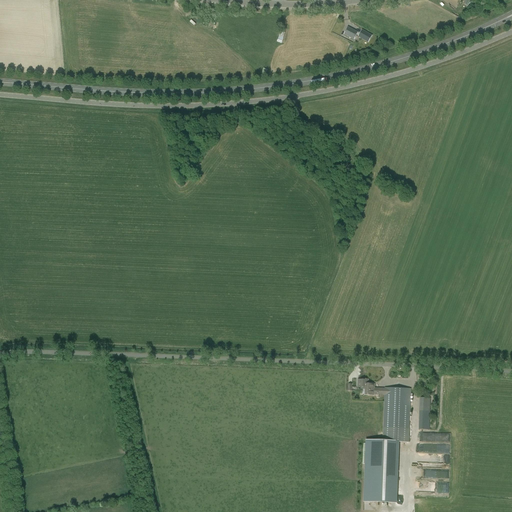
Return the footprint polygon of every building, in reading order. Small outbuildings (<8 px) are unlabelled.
[(348,28),(344,35),(354,40),(355,38),(358,33),(348,28)] [(372,36),(362,30),(358,37),(359,38),(368,43),(372,36)] [(374,395),(385,395),(385,388),(374,388),(374,384),(368,384),(369,380),(366,380),(358,380),(358,387),(362,387),(362,389),(365,389),(365,395),(374,395)] [(383,442),(408,443),(410,389),(385,388),(385,395),(383,442)] [(430,399),(420,398),(419,430),(429,430),(430,399)] [(419,441),(443,442),(444,433),(419,433),(419,441)] [(380,502),(396,503),(397,477),(390,477),(390,478),(385,478),(385,479),(395,480),(395,484),(384,483),(384,488),(381,487),(380,502)]
